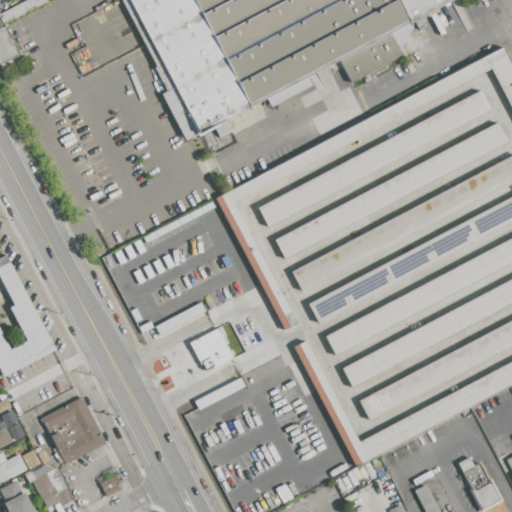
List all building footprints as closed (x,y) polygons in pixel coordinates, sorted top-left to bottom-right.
[(45,0),(47,2),(3,25),(0,19),(0,14),(28,0),(45,0)] [(0,0),(0,24),(2,28),(5,27),(19,55),(0,64),(0,0)] [(449,0),(411,20),(402,45),(397,48),(402,56),(349,83),(337,59),(307,75),(312,85),(269,107),(265,99),(258,102),(266,117),(232,135),(230,132),(219,138),(212,126),(196,134),(126,0),(449,0)] [(220,198),(499,49),(511,73),(511,380),(361,461),(220,198)] [(54,350),(2,377),(0,373),(0,331),(9,349),(25,341),(8,308),(13,305),(0,279),(0,256),(4,254),(54,350)] [(217,328),(232,357),(204,372),(189,343),(217,328)] [(511,475),(474,406),(511,385),(511,475)] [(81,396),(104,443),(64,463),(41,417),(81,396)] [(0,401),(6,399),(10,407),(0,412),(0,401)] [(0,427),(5,425),(13,440),(0,446),(0,427)] [(16,434),(23,431),(26,437),(19,440),(16,434)] [(36,454),(44,450),(50,461),(42,465),(36,454)] [(0,451),(1,451),(6,460),(19,453),(27,469),(0,483),(0,451)] [(54,467),(49,458),(55,455),(60,464),(54,467)] [(29,460),(36,457),(39,464),(33,468),(29,460)] [(480,511),(469,491),(471,490),(462,472),(478,463),(487,481),(491,479),(508,511),(480,511)] [(72,500),(60,506),(58,502),(46,509),(31,481),(28,483),(24,475),(42,465),(56,468),(72,500)] [(106,497),(99,483),(115,474),(122,488),(106,497)] [(0,489),(14,482),(20,494),(24,492),(34,511),(3,511),(0,505),(5,502),(0,493),(0,489)] [(423,511),(412,491),(424,485),(438,511),(423,511)]
